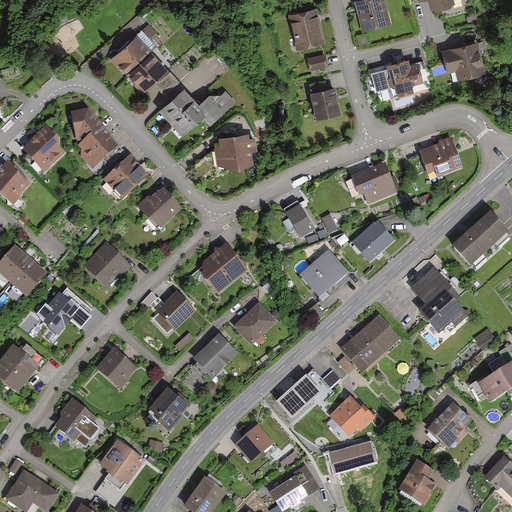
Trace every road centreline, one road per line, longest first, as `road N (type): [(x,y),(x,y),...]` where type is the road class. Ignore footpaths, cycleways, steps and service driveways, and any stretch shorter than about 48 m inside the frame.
road 1 (tertiary): [(151,511),(222,419),(511,164)]
road 2 (residential): [(216,219),(108,321),(0,469)]
road 3 (residential): [(216,219),(82,86),(55,91),(0,142)]
road 4 (residential): [(369,145),(216,219)]
road 5 (residential): [(511,163),(459,115),(369,145)]
road 6 (residential): [(369,145),(331,0)]
road 7 (residential): [(511,416),(441,511)]
